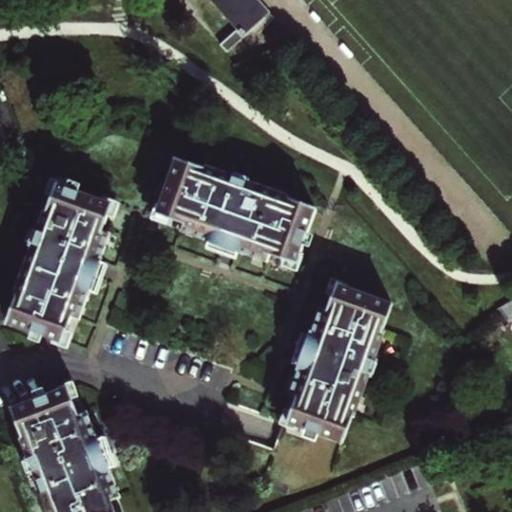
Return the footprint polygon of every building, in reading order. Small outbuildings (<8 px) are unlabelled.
[(220,44),(227,52),(252,30),(257,36),(271,23),(250,0),(211,0),(237,29),(220,44)] [(159,212),(169,215),(185,221),(182,228),(206,237),(205,239),(244,253),(245,251),(268,260),(271,252),(298,262),(318,208),(291,198),(292,196),(205,165),(205,167),(178,158),(159,212)] [(48,209),(23,275),(22,279),(16,295),(18,295),(8,321),(63,342),(72,316),(80,318),(89,295),(90,295),(105,257),(102,256),(111,232),(104,230),(113,204),(59,184),(50,210),(48,209)] [(338,284),(328,310),(320,307),(312,331),(310,330),(296,369),(298,370),(289,393),(297,396),(287,422),(342,442),(349,422),(350,422),(384,330),(382,330),(392,303),(338,284)] [(10,408),(13,415),(68,393),(66,386),(10,408)] [(13,415),(20,432),(21,436),(20,436),(49,511),(114,511),(110,499),(118,495),(110,472),(111,472),(96,433),(94,433),(85,410),(77,413),(68,393),(13,415)]
